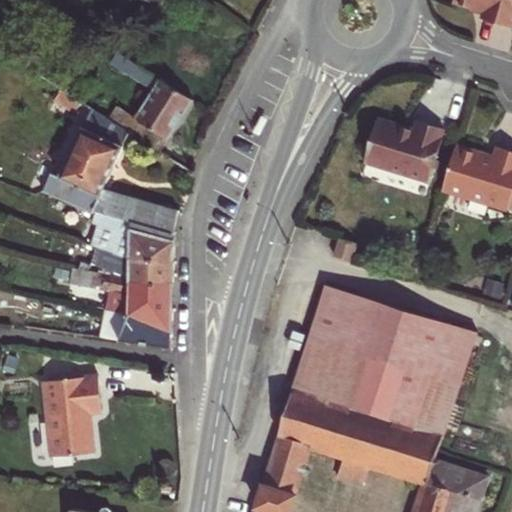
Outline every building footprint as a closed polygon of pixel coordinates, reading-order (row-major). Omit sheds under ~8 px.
[(511,0),(469,0),(482,4),(480,11),(509,20),(511,9),(511,0)] [(108,98),(100,111),(129,129),(158,148),(165,136),(168,137),(194,96),(132,57),(126,67),(154,84),(134,115),(108,98)] [(52,92),(77,109),(83,100),(77,97),(57,84),(52,92)] [(118,213),(132,217),(173,231),(175,207),(103,183),(129,129),(100,111),(93,106),(51,191),(90,209),(93,204),(96,205),(104,208),(118,213)] [(361,152),(426,172),(440,129),(438,128),(441,119),(438,118),(413,110),(410,120),(375,109),(361,152)] [(453,138),(439,183),(503,204),(511,175),(511,145),(493,140),(490,150),(453,138)] [(92,239),(131,253),(174,256),(176,232),(173,231),(132,217),(118,213),(104,208),(96,205),(92,215),(100,217),(92,239)] [(331,248),(349,253),(355,234),(337,228),(331,248)] [(131,253),(130,277),(174,280),(174,256),(131,253)] [(69,279),(89,285),(93,268),(73,263),(69,279)] [(128,309),(128,296),(145,297),(144,302),(173,305),(174,280),(130,277),(98,269),(96,287),(106,289),(103,305),(119,308),(128,309)] [(428,437),(464,328),(313,277),(276,388),(300,396),(302,394),(307,395),(306,398),(318,402),(335,346),(415,373),(397,427),(408,431),(409,427),(413,429),(413,432),(428,437)] [(127,312),(123,319),(143,327),(146,320),(172,329),(173,305),(144,302),(145,297),(128,296),(128,309),(127,312)] [(113,337),(173,345),(172,329),(146,320),(143,327),(123,319),(127,312),(128,309),(119,308),(103,305),(101,335),(113,337)] [(464,511),(477,474),(426,457),(423,450),(424,446),(428,437),(413,432),(413,429),(409,427),(408,431),(397,427),(415,373),(335,346),(318,402),(306,398),(307,395),(302,394),(300,396),(276,388),(245,480),(275,490),(291,439),(324,449),(319,467),(345,476),(350,458),(407,477),(404,484),(411,485),(402,511),(464,511)] [(101,408),(99,372),(44,375),(48,451),(91,448),(88,408),(101,408)] [(239,498),(269,509),(275,490),(245,480),(239,498)] [(267,511),(269,509),(239,498),(234,511),(267,511)] [(126,511),(127,510),(69,502),(68,511),(126,511)]
